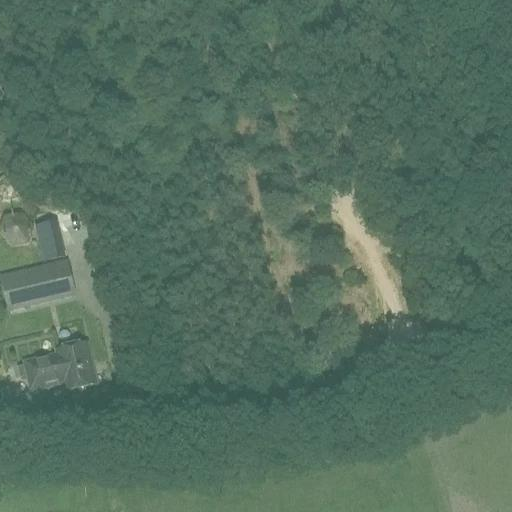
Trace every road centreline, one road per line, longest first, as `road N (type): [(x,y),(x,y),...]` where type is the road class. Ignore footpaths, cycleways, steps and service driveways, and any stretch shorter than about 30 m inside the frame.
road 1 (unclassified): [(0,453),(275,438),(351,421),(511,344)]
road 2 (track): [(511,236),(448,86),(400,0)]
